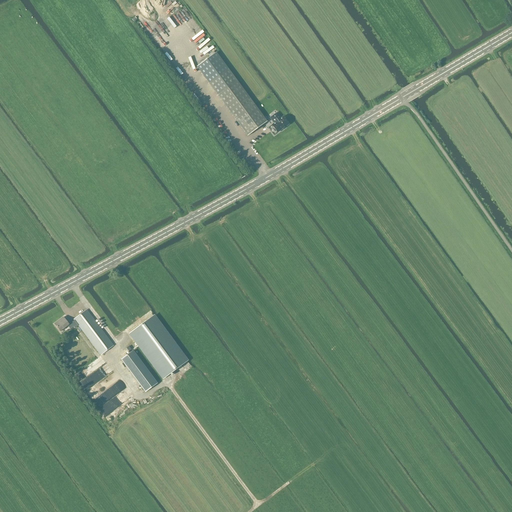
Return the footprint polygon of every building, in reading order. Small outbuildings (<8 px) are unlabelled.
[(197,67),(247,136),(267,122),(216,53),(197,67)] [(270,118),(274,123),(272,125),(277,133),(281,130),(282,130),(285,128),(284,127),(288,124),(283,117),(281,119),(277,113),(270,118)] [(86,310),(74,320),(74,321),(78,326),(100,355),(113,346),(86,310)] [(63,317),(54,324),(60,332),(67,326),(70,329),(74,327),(75,328),(78,326),(74,321),(68,325),(63,317)] [(187,361),(158,321),(155,324),(151,318),(133,331),(137,337),(134,339),(163,379),(187,361)] [(133,351),(121,360),(145,392),(157,383),(133,351)]
